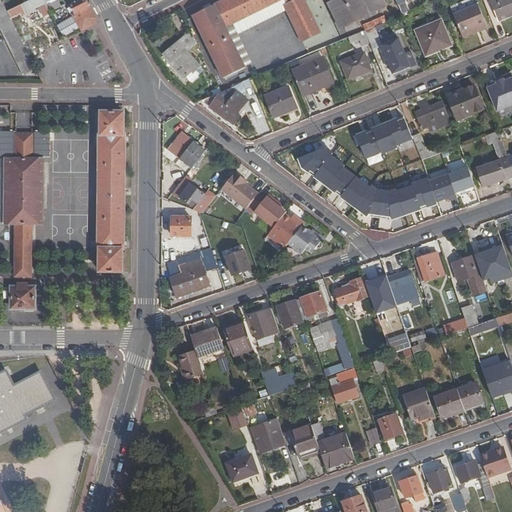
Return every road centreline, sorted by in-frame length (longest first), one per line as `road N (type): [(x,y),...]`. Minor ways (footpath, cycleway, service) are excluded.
road 1 (residential): [(511,44),(273,141),(253,159)]
road 2 (residential): [(254,511),(511,425)]
road 3 (residential): [(142,330),(372,250)]
road 4 (tertiary): [(142,330),(146,94)]
road 5 (tertiary): [(96,511),(142,330)]
road 6 (residential): [(372,250),(253,159)]
road 7 (residential): [(372,250),(511,202)]
road 8 (unclassified): [(146,94),(0,92)]
road 9 (unclassified): [(0,337),(125,337),(142,330)]
road 10 (residential): [(253,159),(186,109),(146,94)]
